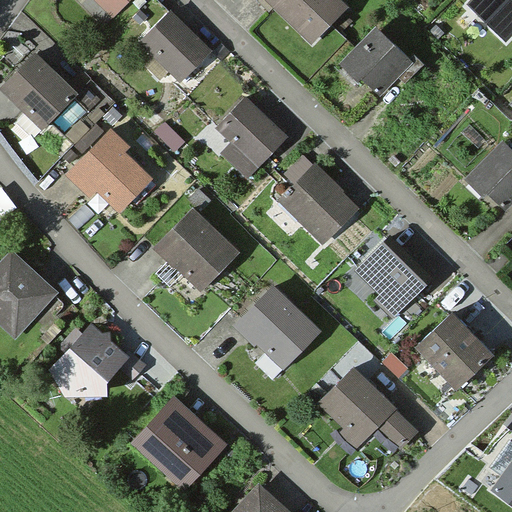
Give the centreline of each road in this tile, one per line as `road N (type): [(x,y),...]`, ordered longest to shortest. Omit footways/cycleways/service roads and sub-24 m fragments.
road 1 (residential): [(0,168),(200,378),(349,511)]
road 2 (residential): [(202,0),(511,304)]
road 3 (residential): [(387,511),(511,384)]
